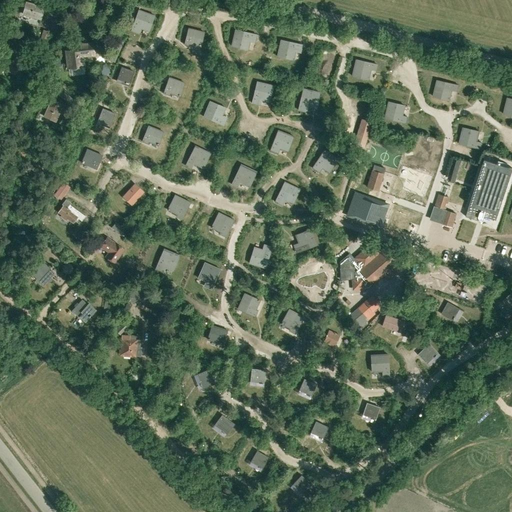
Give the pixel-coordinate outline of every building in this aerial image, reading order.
[(44,7),(26,2),(23,14),(41,19),(44,7)] [(131,31),(137,33),(139,28),(149,31),(154,16),(139,10),(131,31)] [(204,32),(188,28),(184,44),(191,46),(191,44),(200,46),(204,32)] [(235,30),(231,46),(248,50),(250,39),(255,41),(257,35),(235,30)] [(118,37),(109,57),(114,60),(123,39),(118,37)] [(296,49),(301,51),(302,45),(281,40),(277,56),(293,60),(296,49)] [(67,72),(82,70),(81,56),(88,55),(87,54),(93,54),(92,42),(85,43),(85,41),(80,42),(80,43),(73,44),(73,45),(65,46),(66,50),(65,51),(67,72)] [(17,54),(8,71),(17,75),(26,58),(17,54)] [(368,79),(371,69),(376,70),(377,64),(356,59),(352,75),(368,79)] [(128,83),(129,84),(133,71),(121,67),(117,79),(126,82),(125,83),(128,84),(128,83)] [(184,83),(169,77),(164,93),(170,95),(170,93),(179,97),(184,83)] [(458,85),(437,80),(433,96),(449,100),(452,90),(457,91),(458,85)] [(273,85),(257,82),(252,103),(258,104),(259,99),(269,102),(273,85)] [(305,106),(316,108),(319,92),(303,88),(298,110),(304,111),(305,106)] [(62,104),(52,99),(47,109),(48,110),(45,117),(55,121),(62,104)] [(210,101),(203,117),(224,125),(226,119),(221,117),(225,108),(210,101)] [(388,102),(384,118),(406,123),(407,117),(402,116),(404,105),(388,102)] [(109,125),(110,125),(114,114),(103,109),(98,121),(106,124),(106,125),(108,126),(109,125)] [(158,145),(163,132),(148,126),(142,141),(148,144),(149,142),(158,145)] [(480,149),(482,143),(477,142),(479,131),(463,127),(459,144),(480,149)] [(278,130),(270,151),(276,153),(277,148),(287,152),(293,136),(278,130)] [(357,134),(354,146),(363,149),(367,137),(357,134)] [(210,153),(195,146),(185,166),(191,168),(193,163),(203,168),(210,153)] [(87,149),(81,163),(96,169),(100,160),(104,162),(106,157),(102,155),(87,149)] [(325,149),(312,167),(317,171),(320,166),(329,172),(338,159),(325,149)] [(511,166),(487,158),(468,215),(486,221),(488,215),(499,219),(511,178),(511,166)] [(239,182),(249,186),(256,171),(241,164),(232,184),(237,187),(239,182)] [(372,170),(367,187),(378,190),(383,174),(372,170)] [(299,189),(284,182),(275,202),(280,204),(283,200),(292,204),(299,189)] [(55,194),(61,199),(70,187),(64,183),(55,194)] [(143,191),(135,184),(131,188),(130,189),(125,195),(130,199),(133,202),(136,199),(143,191)] [(356,193),(348,215),(358,219),(380,227),(388,204),(372,199),(356,193)] [(190,202),(175,195),(167,210),(177,214),(176,216),(182,219),(190,202)] [(447,201),(448,197),(439,195),(436,206),(445,209),(445,207),(444,206),(446,201),(447,201)] [(407,207),(423,214),(428,204),(411,197),(407,207)] [(81,221),(85,216),(70,205),(71,203),(66,199),(62,204),(63,205),(58,212),(72,223),(76,217),(81,221)] [(435,206),(431,219),(443,223),(443,222),(452,225),(456,213),(446,210),(447,210),(435,206)] [(407,214),(420,221),(422,216),(408,210),(407,214)] [(234,220),(219,213),(209,232),(214,235),(217,230),(226,235),(234,220)] [(115,223),(111,227),(121,235),(125,230),(115,223)] [(317,245),(311,229),(295,235),(299,245),(294,247),(296,252),(317,245)] [(107,257),(107,259),(111,262),(113,262),(114,262),(123,249),(107,238),(101,246),(109,252),(106,257),(107,257)] [(363,288),(368,288),(388,270),(392,275),(400,267),(396,263),(397,262),(385,248),(379,253),(371,245),(356,258),(363,266),(359,270),(353,271),(354,271),(354,279),(353,279),(353,280),(354,289),(363,288)] [(249,264),(265,269),(271,248),(265,246),(264,251),(254,248),(249,264)] [(155,269),(161,271),(163,267),(173,271),(179,255),(164,249),(155,269)] [(34,282),(36,279),(43,285),(53,274),(48,269),(49,268),(42,261),(28,276),(34,282)] [(205,262),(198,278),(208,282),(205,287),(211,289),(220,269),(205,262)] [(509,318),(511,315),(511,292),(502,302),(509,310),(505,314),(509,318)] [(244,293),(238,309),(255,316),(257,310),(255,309),(260,300),(244,293)] [(378,306),(378,305),(371,297),(358,308),(368,319),(374,313),(372,311),(378,306)] [(82,300),(72,311),(79,317),(76,320),(82,325),(96,310),(88,303),(87,304),(82,300)] [(107,307),(111,310),(115,309),(116,304),(113,301),(108,303),(107,307)] [(454,319),(460,309),(448,302),(442,314),(453,320),(453,319),(454,319)] [(289,330),(295,334),(304,317),(289,309),(281,324),(290,329),(289,330)] [(399,332),(401,326),(403,321),(386,315),(382,326),(399,332)] [(120,334),(127,327),(123,323),(115,330),(120,334)] [(212,325),(207,339),(223,344),(227,330),(212,325)] [(323,342),(334,347),(339,335),(329,330),(323,342)] [(122,335),(120,354),(123,355),(123,356),(130,357),(130,355),(135,355),(141,356),(141,348),(139,348),(140,340),(136,340),(137,336),(129,336),(122,335)] [(438,353),(430,344),(419,354),(428,363),(435,357),(437,355),(438,353)] [(387,354),(371,355),(372,372),(382,371),(383,376),(389,376),(387,354)] [(263,383),(265,370),(252,369),(250,382),(260,383),(262,384),(262,383),(263,383)] [(202,388),(214,383),(209,370),(197,374),(200,383),(200,384),(201,386),(202,388)] [(311,396),(316,384),(304,379),(299,391),(307,395),(309,396),(310,396),(311,396)] [(379,407),(367,403),(363,415),(371,418),(371,419),(373,420),(374,419),(375,420),(379,407)] [(226,434),(234,424),(222,415),(214,425),(222,431),(222,432),(224,433),(226,434)] [(322,439),(328,427),(316,421),(310,433),(319,437),(318,438),(321,439),(321,438),(322,439)] [(262,469),(268,457),(257,451),(250,462),(258,467),(260,469),(260,468),(262,469)] [(302,494),(311,484),(301,475),(292,485),(299,491),(299,492),(301,493),(302,494)]
